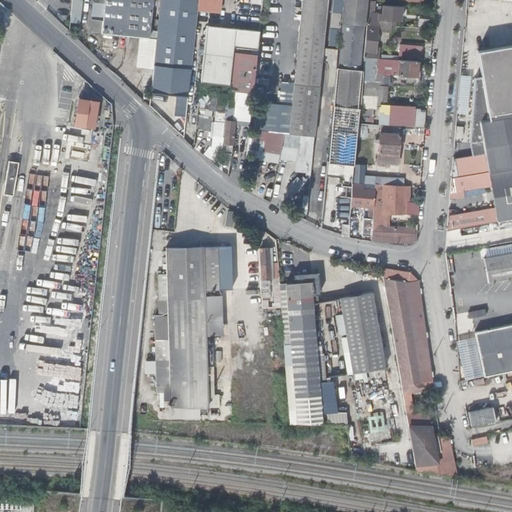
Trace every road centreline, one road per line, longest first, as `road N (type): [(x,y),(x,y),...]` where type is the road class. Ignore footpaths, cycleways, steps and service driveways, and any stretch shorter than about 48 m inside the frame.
road 1 (residential): [(98,511),(139,114)]
road 2 (residential): [(429,259),(317,237),(215,177),(139,114)]
road 3 (residential): [(449,0),(429,259)]
road 4 (residential): [(464,462),(429,259)]
road 5 (residential): [(139,114),(15,0)]
